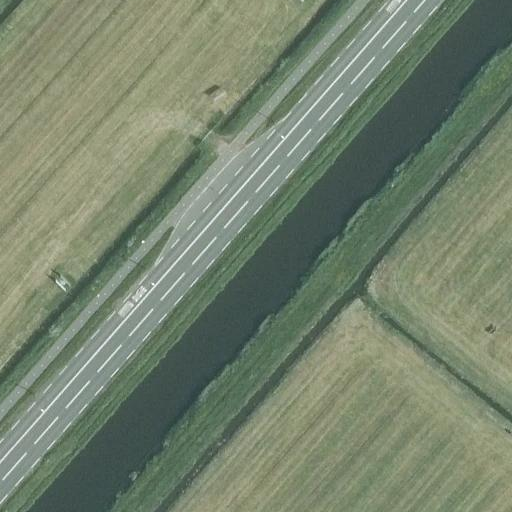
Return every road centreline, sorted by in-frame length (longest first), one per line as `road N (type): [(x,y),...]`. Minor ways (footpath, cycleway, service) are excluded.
road 1 (primary): [(424,0),(0,481)]
road 2 (track): [(133,511),(511,72)]
